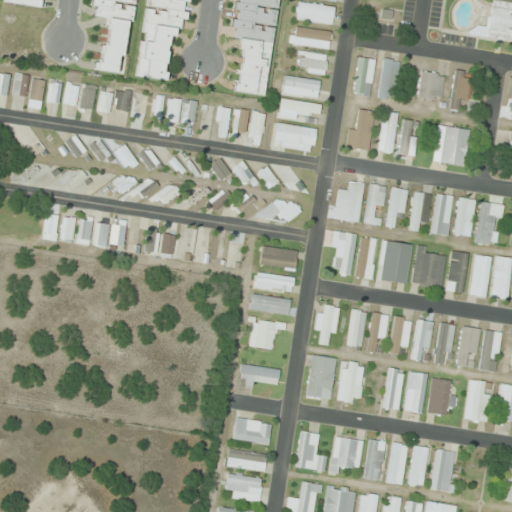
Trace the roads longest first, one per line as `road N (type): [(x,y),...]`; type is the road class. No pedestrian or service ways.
road 1 (residential): [(511,187),(0,112)]
road 2 (residential): [(347,0),(272,511)]
road 3 (residential): [(0,183),(314,236)]
road 4 (residential): [(511,443),(289,409)]
road 5 (residential): [(511,315),(307,285)]
road 6 (residential): [(511,61),(342,35)]
road 7 (residential): [(479,182),(499,60)]
